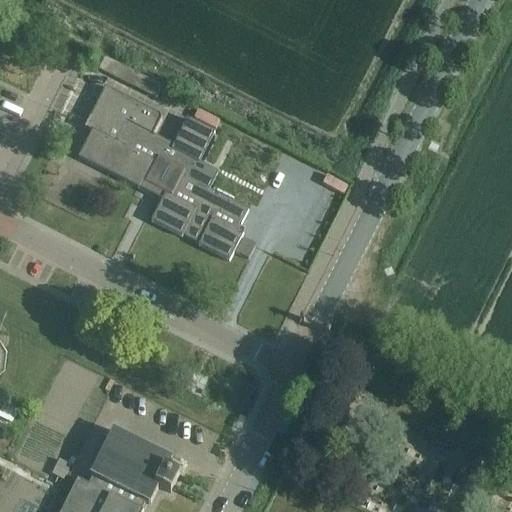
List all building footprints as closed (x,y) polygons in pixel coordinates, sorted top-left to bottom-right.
[(135,76),(105,60),(99,71),(130,87),(135,76)] [(85,131),(92,135),(79,160),(126,184),(129,179),(132,181),(154,137),(161,124),(159,117),(106,90),(85,131)] [(161,97),(157,105),(173,113),(177,105),(161,97)] [(187,103),(183,113),(208,124),(213,115),(187,103)] [(129,179),(126,184),(162,203),(151,224),(176,237),(178,233),(191,240),(189,244),(229,264),(234,254),(248,261),(255,247),(242,240),(243,237),(237,234),(248,213),(209,193),(219,174),(200,164),(214,135),(187,121),(174,147),(154,137),(132,181),(129,179)] [(46,142),(39,156),(50,161),(56,147),(46,142)] [(0,415),(2,417),(8,402),(0,399),(0,415)] [(93,456),(92,464),(93,464),(97,466),(91,477),(93,478),(89,487),(78,482),(62,511),(142,511),(146,504),(150,507),(159,489),(171,495),(181,476),(168,470),(172,462),(113,433),(107,445),(103,443),(104,443),(103,442),(97,448),(93,456)] [(60,461),(52,476),(63,482),(71,467),(60,461)]
